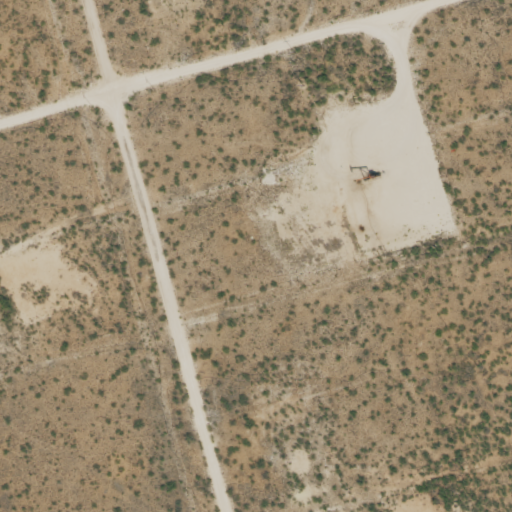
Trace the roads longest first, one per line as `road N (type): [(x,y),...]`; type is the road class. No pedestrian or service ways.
road 1 (track): [(181,511),(55,149),(14,0)]
road 2 (track): [(55,149),(511,19)]
